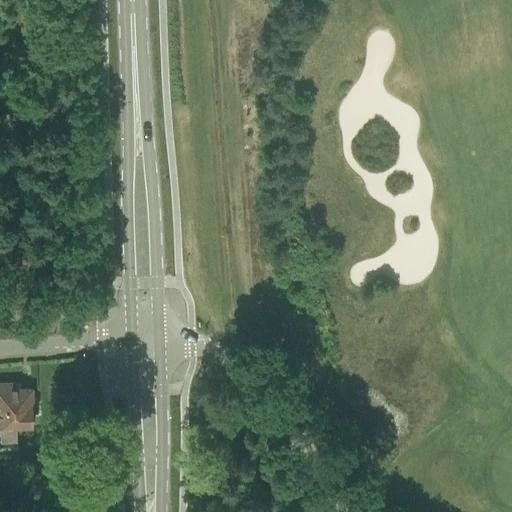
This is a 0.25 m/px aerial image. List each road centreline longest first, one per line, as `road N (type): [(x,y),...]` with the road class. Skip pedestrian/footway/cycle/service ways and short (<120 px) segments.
road 1 (unclassified): [(361,511),(226,358),(191,341)]
road 2 (primary): [(160,341),(153,200),(137,127)]
road 3 (primary): [(137,127),(125,198),(134,341)]
road 4 (primary): [(134,341),(135,454),(146,511)]
road 5 (primary): [(154,511),(160,341)]
road 6 (unclassified): [(0,351),(134,341)]
road 7 (primary): [(137,127),(133,0)]
